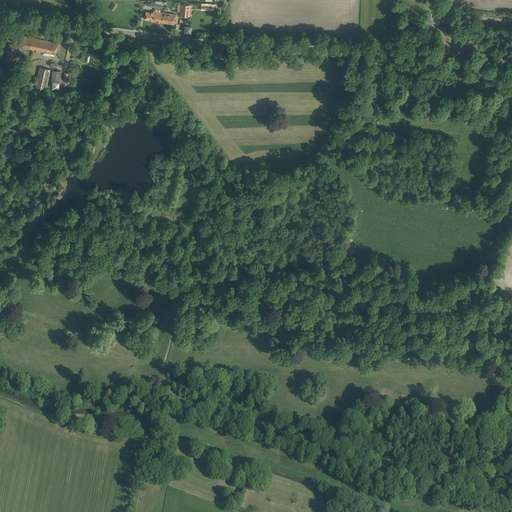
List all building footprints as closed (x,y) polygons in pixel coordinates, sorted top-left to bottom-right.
[(155,8),(154,11),(153,11),(153,12),(146,11),(145,19),(153,20),(153,21),(159,22),(161,12),(162,2),(155,1),(154,8),(155,8)] [(190,5),(181,4),(180,15),(187,16),(188,10),(189,10),(190,5)] [(161,12),(159,22),(174,24),(175,14),(161,12)] [(183,25),(182,32),(190,33),(191,25),(183,25)] [(49,53),(52,42),(24,36),(21,47),(49,53)] [(52,42),(49,53),(55,54),(58,43),(52,42)] [(8,43),(4,61),(14,63),(17,45),(8,43)] [(40,67),(35,87),(46,89),(50,70),(40,67)] [(60,82),(61,71),(52,70),(51,81),(52,81),(51,88),(58,89),(59,82),(60,82)] [(72,82),(72,73),(64,73),(64,81),(67,81),(67,82),(72,82)]
